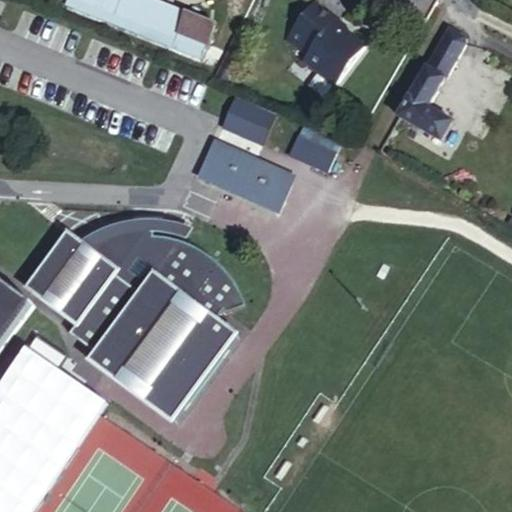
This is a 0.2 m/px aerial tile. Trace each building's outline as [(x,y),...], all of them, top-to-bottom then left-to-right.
[(176,40),(77,0),(72,0),(70,8),(202,62),(208,48),(178,36),(176,40)] [(149,0),(77,0),(176,40),(178,36),(208,48),(216,27),(149,0)] [(309,56),(305,61),(337,87),(367,49),(351,36),(349,38),(340,31),(344,26),(316,4),(287,40),(309,56)] [(451,32),(400,119),(443,143),(453,124),(430,111),(467,47),(466,44),(465,40),(451,32)] [(218,127),(260,146),(276,113),(234,94),(218,127)] [(306,128),(301,139),(334,155),(339,143),(306,128)] [(334,155),(301,139),(292,159),(330,176),(339,157),(334,155)] [(273,211),(287,178),(217,146),(202,180),(273,211)] [(296,181),(287,178),(273,211),(281,214),(296,181)] [(92,249),(71,234),(30,290),(80,326),(75,334),(100,354),(94,361),(178,423),(243,335),(221,319),(227,311),(230,313),(250,306),(247,299),(243,292),(239,286),(234,279),(229,274),(223,268),(211,258),(204,254),(190,247),(183,245),(168,240),(160,240),(156,239),(159,233),(149,234),(126,239),(114,242),(92,249)] [(0,357),(37,306),(0,279),(0,357)]
